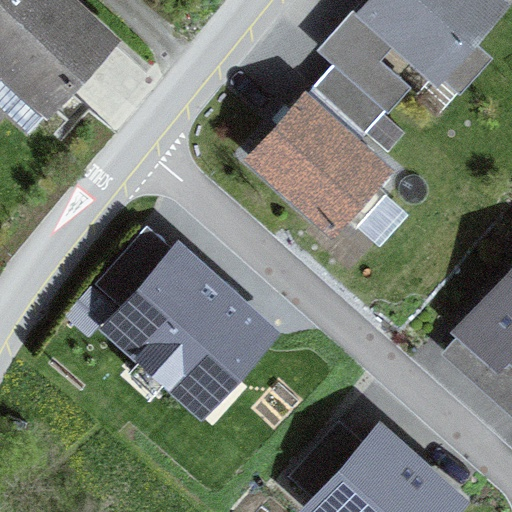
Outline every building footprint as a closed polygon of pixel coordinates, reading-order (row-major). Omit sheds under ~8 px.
[(114,39),(67,0),(0,0),(0,90),(42,125),(114,39)] [(495,0),(377,0),(368,11),(432,70),(496,0),(495,0)] [(336,59),(247,152),(331,233),(389,173),(357,142),(389,109),(336,59)] [(201,408),(269,330),(175,248),(107,325),(201,408)] [(511,276),(449,347),(485,379),(510,350),(511,351),(511,276)] [(442,511),(450,504),(373,433),(304,507),(309,511),(442,511)]
